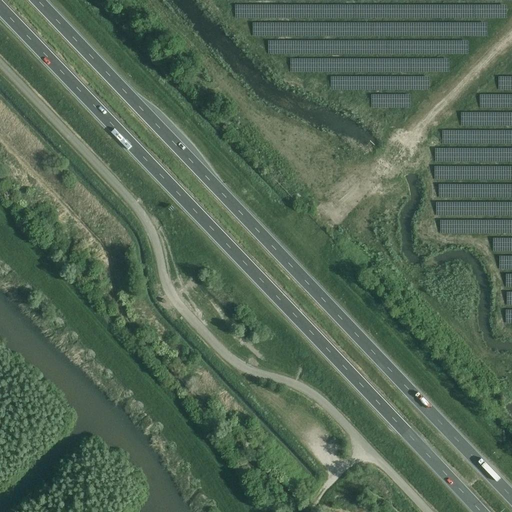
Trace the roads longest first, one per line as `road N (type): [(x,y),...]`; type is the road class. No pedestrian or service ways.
road 1 (trunk): [(0,6),(480,511)]
road 2 (trunk): [(511,496),(39,0)]
road 3 (unclassified): [(366,448),(317,397),(220,352),(166,286),(143,214),(0,62)]
